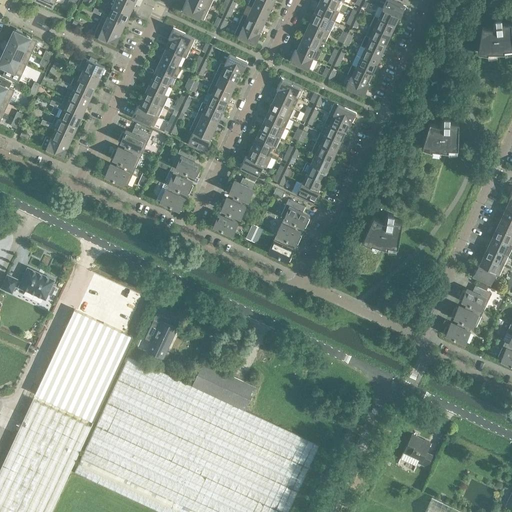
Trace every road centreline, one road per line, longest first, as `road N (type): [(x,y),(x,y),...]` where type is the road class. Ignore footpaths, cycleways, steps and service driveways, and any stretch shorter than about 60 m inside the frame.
road 1 (tertiary): [(391,381),(0,195)]
road 2 (residential): [(299,283),(434,0)]
road 3 (residential): [(187,241),(297,0)]
road 4 (residential): [(425,347),(511,140)]
road 5 (unknown): [(89,238),(0,430)]
road 6 (residential): [(75,189),(164,0)]
road 7 (tertiary): [(330,511),(391,381)]
road 8 (residential): [(425,347),(411,333),(299,283)]
road 9 (tertiary): [(511,436),(391,381)]
road 10 (residential): [(187,241),(75,189)]
road 11 (residential): [(299,283),(280,285),(187,241)]
